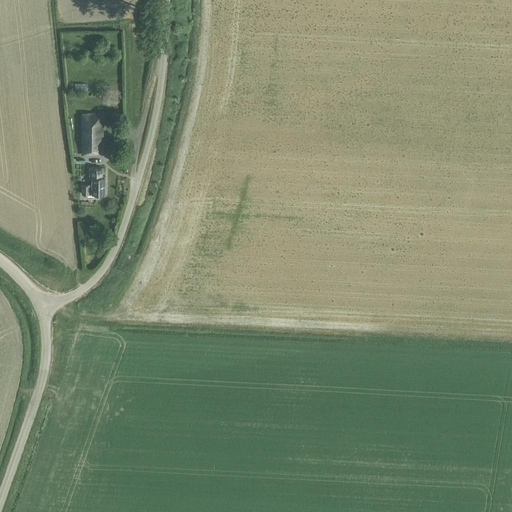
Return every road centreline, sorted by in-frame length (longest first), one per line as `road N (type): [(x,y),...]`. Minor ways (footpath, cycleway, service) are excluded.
road 1 (unclassified): [(40,305),(95,277),(119,234),(152,136),(166,0)]
road 2 (unclassified): [(0,511),(45,369),(40,305)]
